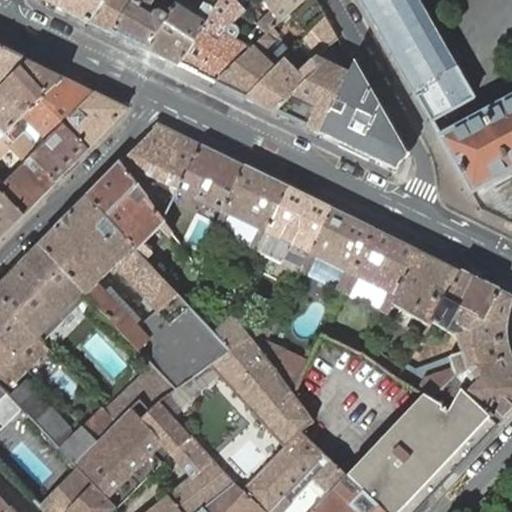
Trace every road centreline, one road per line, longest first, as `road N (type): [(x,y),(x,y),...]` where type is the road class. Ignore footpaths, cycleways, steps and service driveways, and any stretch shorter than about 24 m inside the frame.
road 1 (secondary): [(156,88),(412,211)]
road 2 (residential): [(156,88),(123,142),(0,265)]
road 3 (residential): [(412,211),(422,187),(421,155),(332,0)]
road 4 (secondary): [(0,12),(156,88)]
